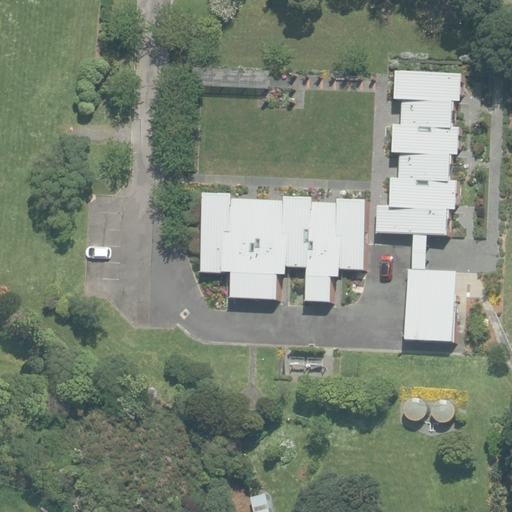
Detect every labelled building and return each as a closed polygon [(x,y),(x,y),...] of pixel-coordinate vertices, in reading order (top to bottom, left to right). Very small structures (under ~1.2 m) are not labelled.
[(199,69),(199,84),(199,87),(203,87),(259,89),(271,90),(275,90),(275,88),(275,72),(199,69)] [(460,344),(463,272),(433,271),(433,236),(455,237),(455,211),(461,211),(463,183),(456,182),(458,156),(464,156),(466,128),(459,128),(460,102),(467,103),(468,75),(403,72),(402,101),(408,101),(407,126),(401,126),(400,154),(406,154),(405,179),(399,179),(398,206),(383,206),(383,234),(420,236),(419,270),(415,270),(413,341),(460,344)] [(230,273),(239,274),(237,299),(283,301),(285,276),(290,276),(293,276),(294,268),(315,269),(313,302),(338,304),(339,278),(344,278),(347,279),(347,271),(366,271),(370,271),(373,201),(371,201),(345,200),(345,204),(343,204),(320,203),(320,199),(292,198),(292,202),(270,201),(258,200),(239,200),(239,195),(211,194),(207,274),(229,275),(229,273),(230,273)] [(424,399),(420,399),(416,400),(413,402),(411,405),(410,408),(410,412),(411,415),(413,418),(416,420),(420,422),(423,421),(427,420),(430,418),(432,415),(433,411),(432,407),(431,403),(428,401),(424,399)] [(452,401),(448,401),(444,402),(441,404),(439,407),(438,410),(438,414),(439,417),(441,420),(444,422),(447,424),(451,423),(455,422),(457,420),(460,417),(461,413),(460,409),(458,405),(456,403),(452,401)]
